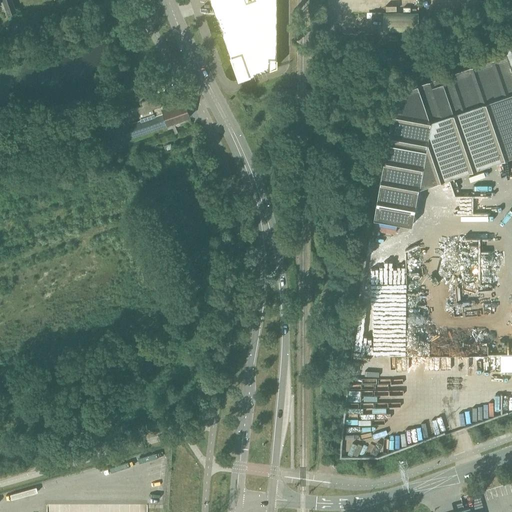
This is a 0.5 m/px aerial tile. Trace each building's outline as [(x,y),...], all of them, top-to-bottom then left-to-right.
[(2,0),(7,14),(15,11),(11,0),(2,0)] [(209,0),(230,57),(231,58),(238,79),(248,76),(249,77),(269,69),(269,70),(276,67),(276,59),(275,59),(275,0),(209,0)] [(415,0),(382,0),(382,12),(416,12),(415,0)] [(382,29),(415,29),(415,13),(382,13),(382,29)] [(394,96),(373,222),(412,231),(420,189),(511,157),(511,42),(502,46),(506,55),(417,85),(418,89),(394,96)] [(142,106),(118,114),(119,115),(114,117),(117,126),(139,118),(140,122),(123,128),(127,139),(190,118),(184,102),(183,102),(181,96),(171,99),(173,106),(162,109),(158,96),(140,102),(142,106)]
